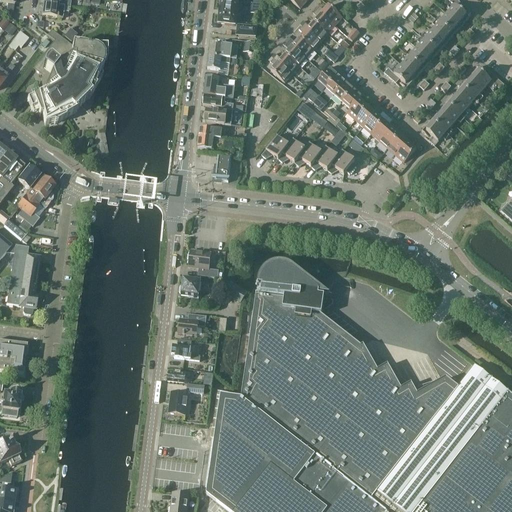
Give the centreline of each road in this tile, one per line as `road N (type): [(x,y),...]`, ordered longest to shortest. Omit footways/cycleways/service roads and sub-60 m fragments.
road 1 (tertiary): [(140,511),(177,196)]
road 2 (residential): [(36,449),(67,203),(77,181)]
road 3 (residential): [(496,21),(412,113),(358,64),(381,38),(381,14)]
road 4 (tertiary): [(177,196),(203,0)]
road 5 (secondary): [(363,225),(177,196)]
road 6 (residential): [(363,225),(369,195),(253,179)]
road 7 (unclassified): [(511,150),(422,255)]
